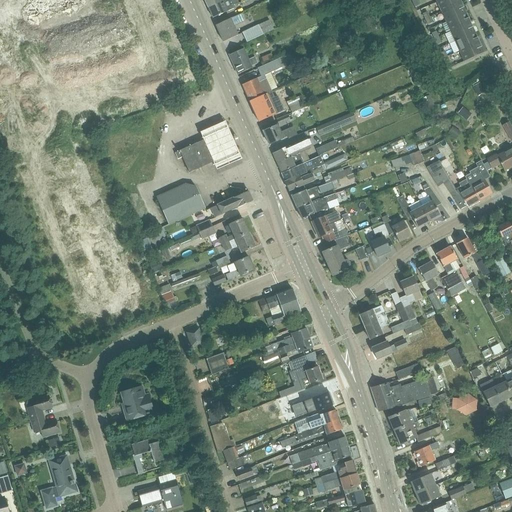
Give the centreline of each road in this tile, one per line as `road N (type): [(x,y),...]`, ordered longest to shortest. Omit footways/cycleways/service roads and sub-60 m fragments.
road 1 (residential): [(89,378),(121,345),(298,268)]
road 2 (primary): [(281,212),(189,0)]
road 3 (residential): [(330,307),(416,246),(511,195)]
road 4 (primary): [(394,511),(348,364)]
road 5 (residential): [(115,510),(90,420),(89,378)]
